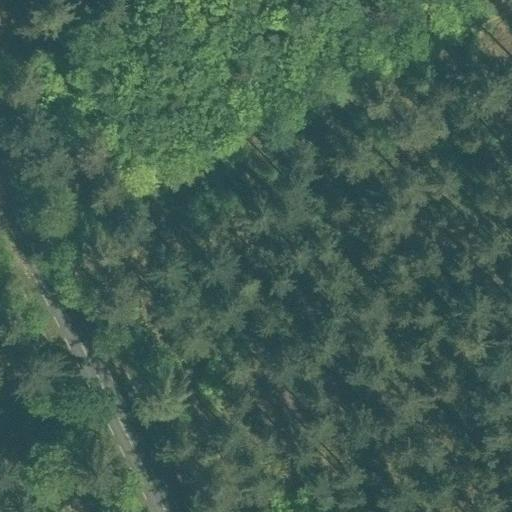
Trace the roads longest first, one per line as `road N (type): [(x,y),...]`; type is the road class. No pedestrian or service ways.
road 1 (track): [(511,4),(0,250)]
road 2 (track): [(242,511),(0,26)]
road 3 (primary): [(166,511),(0,180)]
